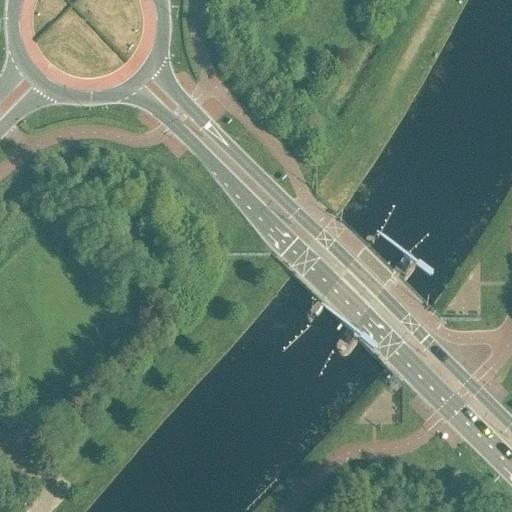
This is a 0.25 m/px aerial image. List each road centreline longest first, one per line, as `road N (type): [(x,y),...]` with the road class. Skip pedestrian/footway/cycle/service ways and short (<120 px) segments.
road 1 (tertiary): [(129,88),(511,460)]
road 2 (tertiary): [(511,428),(150,69)]
road 3 (track): [(56,494),(235,295)]
